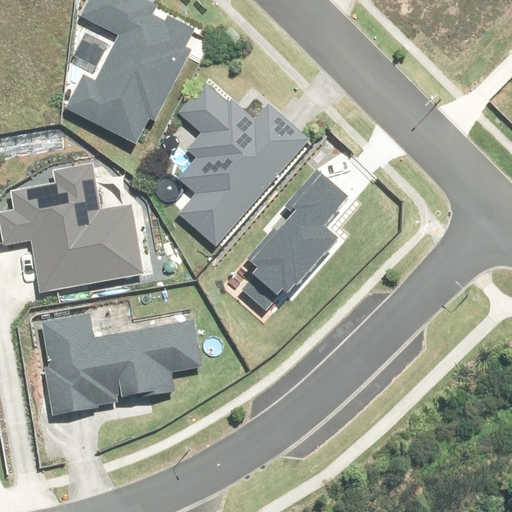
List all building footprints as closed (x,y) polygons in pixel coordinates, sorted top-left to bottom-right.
[(67,109),(140,150),(203,38),(177,23),(172,32),(151,21),(156,10),(137,0),(94,0),(83,20),(122,42),(96,87),(83,80),(67,109)] [(183,216),(220,248),(310,144),(273,112),(258,129),(211,89),(184,120),(205,138),(189,156),(199,165),(183,183),(199,197),(183,216)] [(102,215),(94,170),(54,177),(57,191),(16,198),(19,213),(3,216),(9,248),(37,243),(46,295),(143,278),(131,210),(102,215)] [(322,179),(250,262),(261,271),(257,275),(288,302),(338,243),(324,231),(349,202),(322,179)] [(90,320),(35,330),(50,415),(175,393),(171,373),(202,367),(196,328),(95,345),(90,320)]
